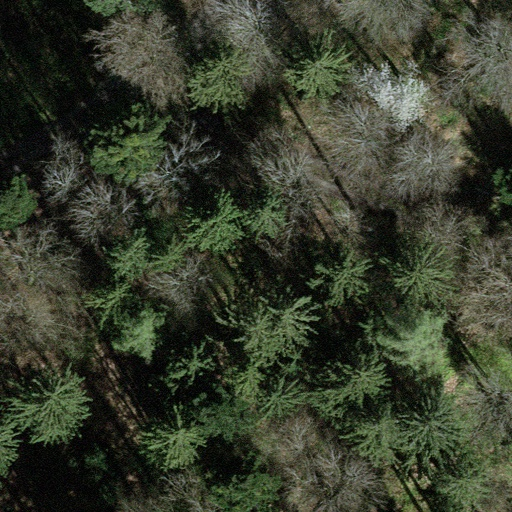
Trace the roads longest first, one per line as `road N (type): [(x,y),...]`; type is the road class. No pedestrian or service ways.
road 1 (track): [(70,131),(238,143),(511,250)]
road 2 (track): [(0,176),(268,0)]
